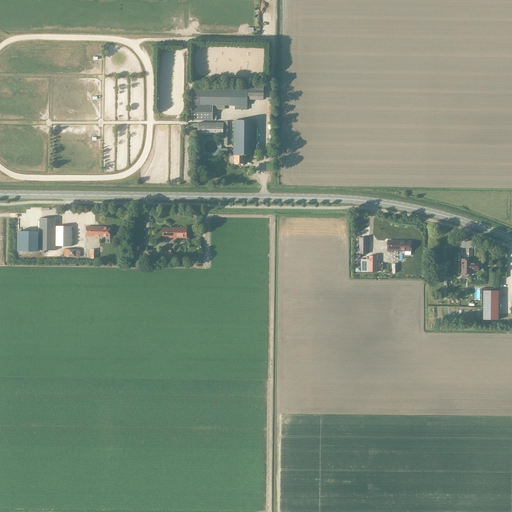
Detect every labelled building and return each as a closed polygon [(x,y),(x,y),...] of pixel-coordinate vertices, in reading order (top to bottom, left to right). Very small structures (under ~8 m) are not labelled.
[(191,120),(200,120),(212,120),(213,105),(247,106),(247,95),(262,95),(262,85),(247,85),(247,90),(191,89),(191,105),(191,120)] [(255,156),(255,121),(234,121),(233,156),(234,156),(234,164),(244,164),(244,155),(255,156)] [(223,124),(198,123),(198,135),(223,136),(223,124)] [(45,251),(55,251),(55,218),(40,218),(39,250),(42,250),(42,253),(44,253),(45,251)] [(56,226),(56,246),(71,246),(71,226),(56,226)] [(86,227),(86,237),(110,237),(110,227),(86,227)] [(163,228),(163,238),(186,238),(186,228),(163,228)] [(37,251),(37,231),(18,231),(17,251),(37,251)] [(368,254),(368,238),(359,238),(359,254),(368,254)] [(411,251),(411,241),(387,241),(387,251),(411,251)] [(361,261),(361,272),(376,272),(376,256),(369,256),(369,261),(361,261)] [(469,262),(469,259),(462,259),(461,274),(471,274),(471,270),(478,270),(478,262),(469,262)] [(498,291),(483,290),(483,319),(498,320),(498,291)]
